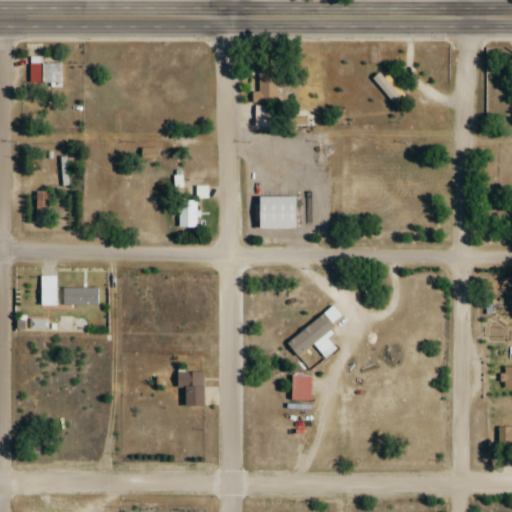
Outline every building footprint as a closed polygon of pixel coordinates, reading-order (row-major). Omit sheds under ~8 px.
[(62,85),(62,65),(43,65),(43,58),(29,58),(29,85),(62,85)] [(156,157),(156,149),(140,149),(140,157),(156,157)] [(177,228),(197,228),(197,200),(177,200),(177,228)] [(62,305),(98,305),(98,288),(62,288),(62,305)] [(511,389),(511,366),(503,367),(503,389),(511,389)] [(175,388),(183,388),(183,406),(202,406),(202,371),(175,371),(175,388)]
